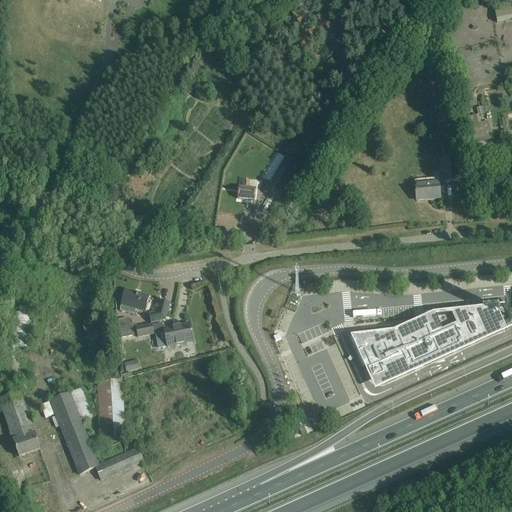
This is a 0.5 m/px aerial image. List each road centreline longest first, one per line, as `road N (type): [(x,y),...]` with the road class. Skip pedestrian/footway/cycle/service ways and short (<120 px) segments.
road 1 (unclassified): [(109,511),(265,434),(277,382),(251,306),(259,286),(275,276),(511,263)]
road 2 (motorway): [(511,349),(358,425),(263,490)]
road 3 (motorway): [(511,378),(263,490)]
road 4 (motorway): [(286,511),(511,410)]
road 5 (unclassified): [(0,212),(140,274),(217,264)]
